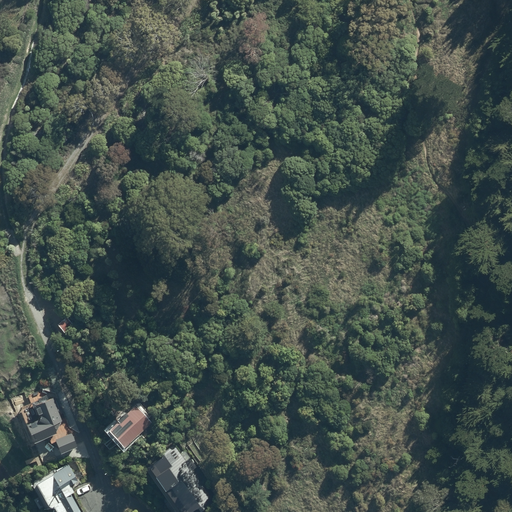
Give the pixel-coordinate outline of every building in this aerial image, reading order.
[(72,315),(58,326),(68,340),(83,328),(72,315)] [(33,445),(52,438),(61,424),(57,414),(59,413),(54,398),(47,401),(46,396),(32,401),(34,406),(22,411),(29,430),(27,430),(33,445)] [(123,444),(150,420),(135,404),(125,412),(124,411),(114,419),(116,421),(108,428),(123,444)] [(76,446),(71,432),(55,439),(60,452),(76,446)] [(160,457),(146,466),(153,477),(153,478),(162,492),(163,491),(177,511),(188,511),(194,508),(196,511),(197,511),(213,502),(191,470),(192,469),(181,452),(179,453),(173,443),(157,453),(160,457)] [(55,511),(80,511),(84,510),(73,491),(74,491),(70,483),(78,479),(67,462),(34,483),(48,506),(52,506),(55,511)]
